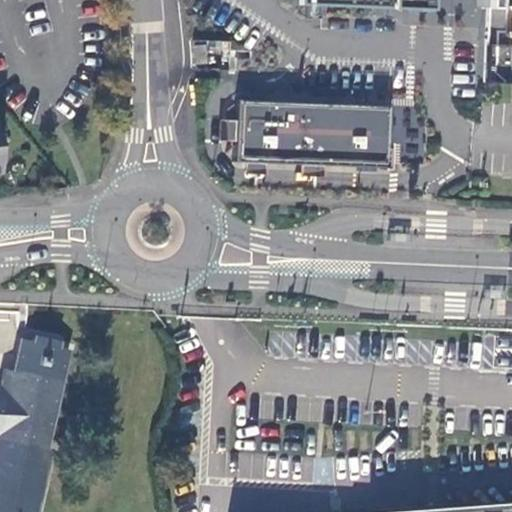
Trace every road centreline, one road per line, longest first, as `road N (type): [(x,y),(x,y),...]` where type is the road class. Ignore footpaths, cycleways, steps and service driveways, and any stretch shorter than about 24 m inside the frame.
road 1 (secondary): [(184,268),(203,278),(277,280),(367,299),(511,308)]
road 2 (secondary): [(511,228),(378,220),(288,245),(203,219)]
road 3 (residential): [(155,179),(145,0)]
